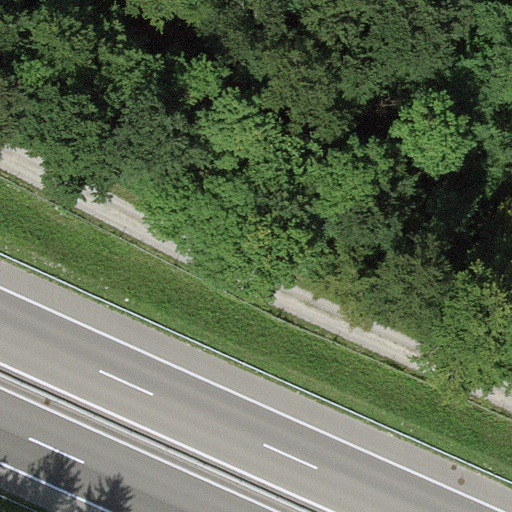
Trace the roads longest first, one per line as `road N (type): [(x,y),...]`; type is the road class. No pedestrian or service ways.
road 1 (track): [(511,403),(373,346),(0,156)]
road 2 (motorway): [(416,511),(0,324)]
road 3 (motorway): [(0,424),(194,511)]
